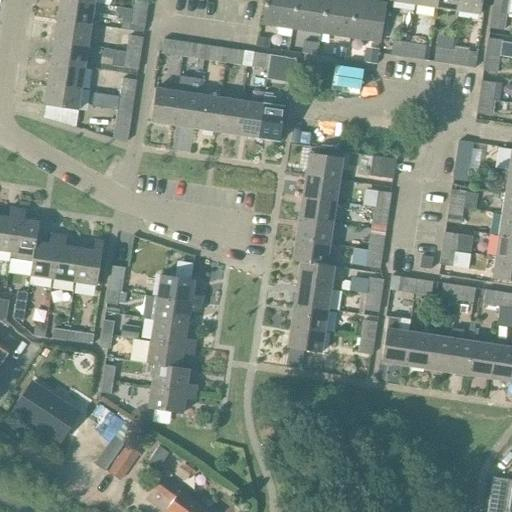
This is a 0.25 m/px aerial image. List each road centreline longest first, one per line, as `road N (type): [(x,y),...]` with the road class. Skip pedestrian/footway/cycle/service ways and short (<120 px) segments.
road 1 (residential): [(244,233),(116,199),(0,132)]
road 2 (residential): [(118,511),(0,435)]
